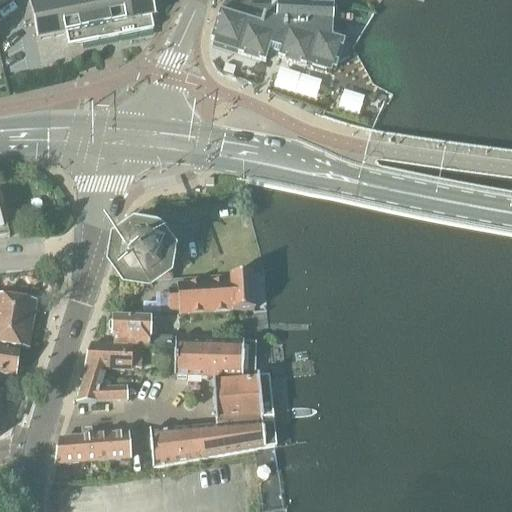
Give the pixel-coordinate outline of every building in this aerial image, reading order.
[(38,0),(28,2),(36,41),(65,35),(67,48),(153,31),(150,18),(154,17),(150,0),(71,0),(65,1),(64,0),(38,0)] [(235,63),(237,55),(265,64),(268,52),(278,55),(277,59),(330,75),(332,70),(335,71),(337,65),(348,59),(342,49),(344,42),(331,38),(333,7),(307,6),(309,2),(298,1),(297,5),(271,3),(270,8),(252,7),(249,2),(225,14),(219,12),(210,41),(213,42),(212,47),(224,51),(221,59),(235,63)] [(0,240),(9,239),(0,204),(0,240)] [(123,235),(110,278),(146,283),(172,281),(167,237),(177,235),(177,233),(129,219),(123,235)] [(254,311),(252,277),(230,278),(230,281),(176,285),(177,290),(167,290),(169,307),(160,307),(160,313),(169,314),(169,312),(178,312),(179,316),(254,311)] [(0,297),(0,346),(28,351),(36,303),(0,297)] [(156,339),(156,321),(112,320),(112,322),(108,325),(108,332),(111,335),(111,336),(112,336),(112,338),(114,338),(114,346),(171,349),(171,339),(156,339)] [(243,345),(174,343),(173,379),(212,380),(213,383),(242,381),(243,345)] [(84,378),(101,384),(105,371),(124,372),(124,370),(141,370),(142,353),(138,353),(138,348),(91,346),(84,369),(86,371),(84,378)] [(18,353),(0,350),(0,374),(15,377),(15,374),(18,372),(18,366),(17,364),(18,353)] [(99,391),(101,384),(84,378),(76,405),(96,404),(127,403),(126,389),(99,391)] [(242,381),(213,383),(216,428),(216,429),(273,424),(268,379),(242,381)] [(151,440),(150,444),(152,470),(275,448),(273,424),(216,429),(216,428),(159,433),(156,434),(153,437),(151,440)] [(56,464),(59,467),(130,462),(128,435),(63,441),(59,444),(56,464)]
